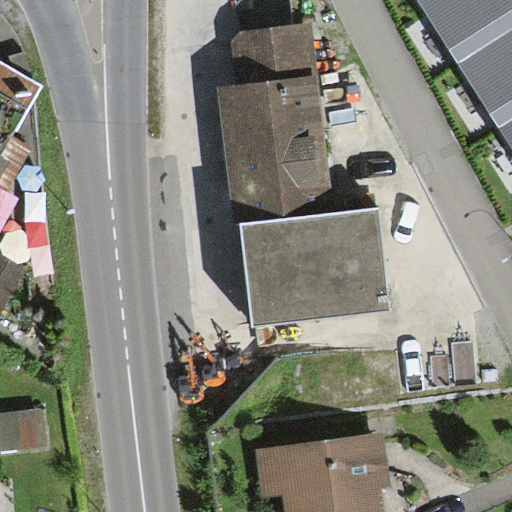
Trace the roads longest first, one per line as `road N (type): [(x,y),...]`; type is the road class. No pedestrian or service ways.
road 1 (residential): [(354,0),(511,309)]
road 2 (secondary): [(58,0),(118,275)]
road 3 (secondary): [(118,275),(129,0)]
road 4 (secondary): [(118,275),(142,511)]
